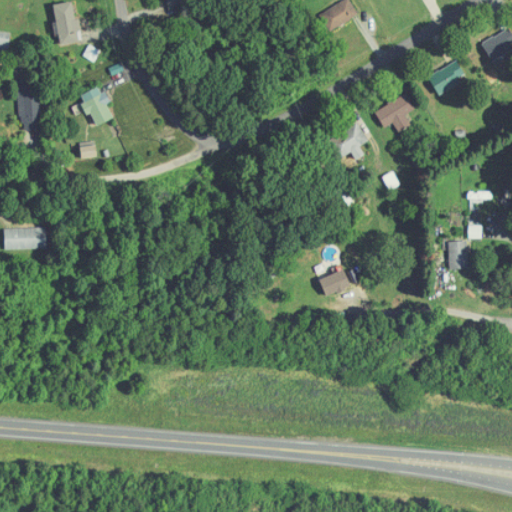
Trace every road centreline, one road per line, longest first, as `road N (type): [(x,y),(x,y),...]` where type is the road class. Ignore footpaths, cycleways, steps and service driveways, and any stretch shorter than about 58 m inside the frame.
road 1 (residential): [(151,185),(214,161),(151,96),(121,0),(151,185)]
road 2 (trunk): [(0,426),(320,451)]
road 3 (residential): [(214,161),(473,0)]
road 4 (trunk): [(320,451),(511,483)]
road 5 (trunk): [(511,465),(320,451)]
road 6 (residential): [(511,325),(435,311),(367,315)]
